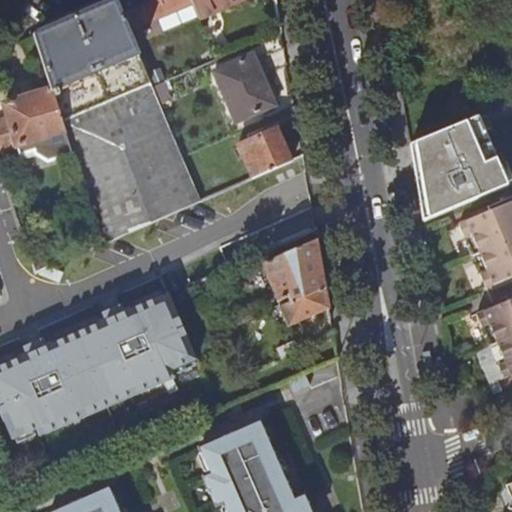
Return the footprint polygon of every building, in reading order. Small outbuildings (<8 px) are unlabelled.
[(126,0),(118,3),(138,51),(143,49),(135,30),(193,6),(190,0),(126,0)] [(190,0),(193,6),(200,22),(252,0),(190,0)] [(100,247),(201,202),(184,161),(155,91),(151,83),(138,51),(118,3),(39,36),(54,89),(63,118),(75,160),(76,166),(100,247)] [(275,109),(253,59),(215,76),(237,126),(275,109)] [(52,167),(75,160),(63,118),(54,89),(8,103),(13,117),(0,121),(0,151),(18,146),(20,152),(23,161),(38,156),(40,160),(52,167)] [(510,185),(481,116),(412,146),(425,222),(510,185)] [(252,178),(294,159),(280,125),(236,143),(252,178)] [(511,201),(458,225),(485,290),(511,278),(511,201)] [(294,304),(328,290),(320,242),(264,268),(281,305),(292,300),(294,304)] [(332,311),(328,290),(294,304),(282,310),(290,330),(332,311)] [(511,299),(476,314),(503,379),(511,374),(511,299)] [(201,363),(175,301),(0,374),(0,383),(23,438),(201,363)] [(279,351),(284,363),(301,356),(296,344),(279,351)] [(305,377),(289,383),(294,395),(310,388),(305,377)] [(309,511),(305,500),(294,505),(262,428),(200,454),(209,475),(211,479),(205,483),(215,506),(216,510),(223,507),(224,511),(309,511)] [(119,511),(111,493),(65,511),(119,511)]
